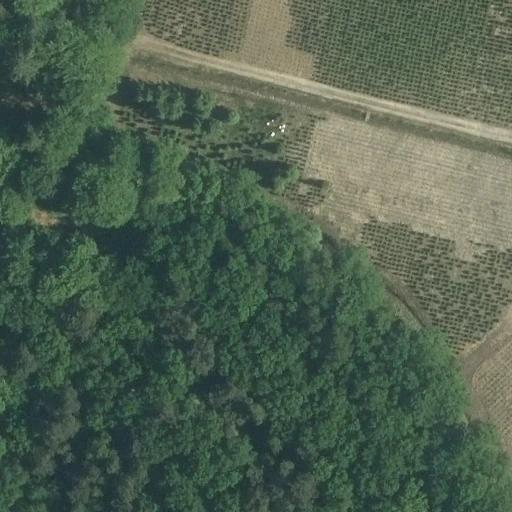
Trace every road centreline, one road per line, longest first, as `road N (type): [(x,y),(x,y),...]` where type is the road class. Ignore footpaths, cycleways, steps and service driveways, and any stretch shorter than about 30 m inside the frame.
road 1 (track): [(511,137),(141,43),(126,105),(0,116)]
road 2 (track): [(220,511),(95,343),(0,244)]
